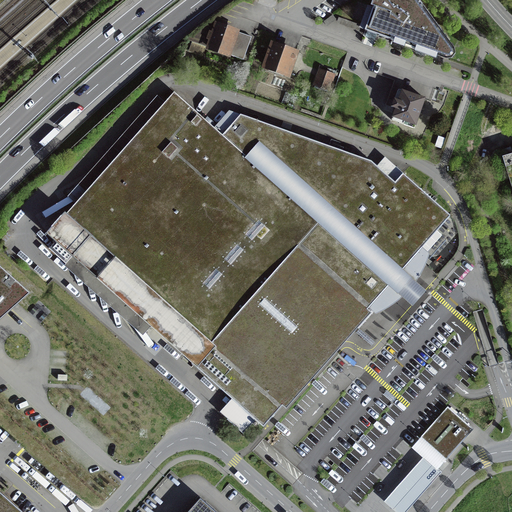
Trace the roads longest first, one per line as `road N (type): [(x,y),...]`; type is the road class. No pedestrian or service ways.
road 1 (motorway): [(0,176),(201,0)]
road 2 (residential): [(265,17),(511,105)]
road 3 (unclassified): [(106,511),(168,446),(198,438),(291,511)]
road 4 (motorway): [(156,0),(0,137)]
